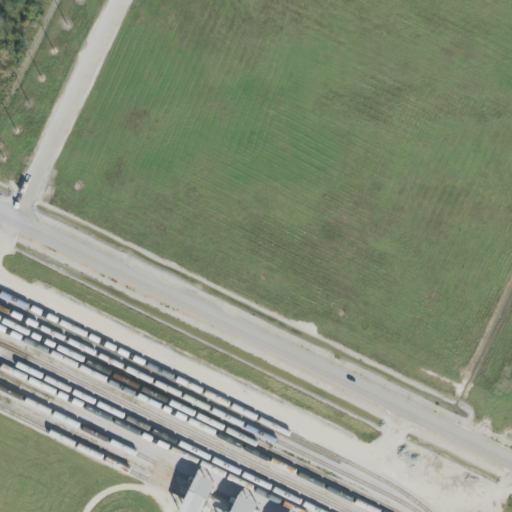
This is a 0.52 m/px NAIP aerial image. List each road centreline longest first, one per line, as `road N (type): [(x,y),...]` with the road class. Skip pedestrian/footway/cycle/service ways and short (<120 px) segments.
road 1 (residential): [(0,211),(511,463)]
road 2 (residential): [(121,0),(15,219)]
